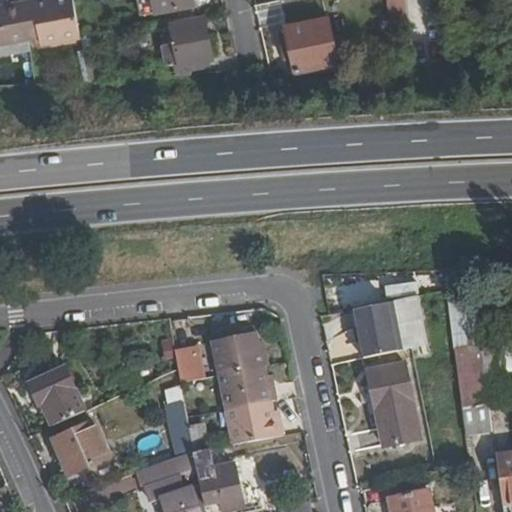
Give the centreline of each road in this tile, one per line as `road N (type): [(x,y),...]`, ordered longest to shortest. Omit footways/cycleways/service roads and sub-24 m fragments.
road 1 (residential): [(336,511),(299,307),(286,291),(245,284),(0,319)]
road 2 (trunk): [(511,137),(0,173)]
road 3 (trunk): [(0,216),(511,180)]
